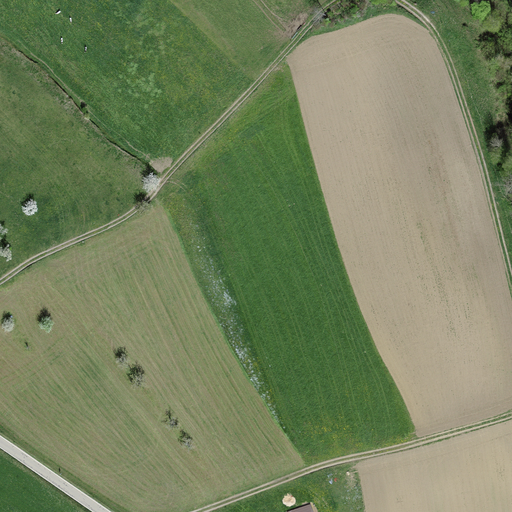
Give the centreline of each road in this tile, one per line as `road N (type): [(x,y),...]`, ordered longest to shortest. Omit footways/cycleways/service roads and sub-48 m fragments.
road 1 (track): [(0,281),(140,205),(340,0)]
road 2 (track): [(511,414),(332,462),(199,511)]
road 3 (track): [(401,0),(425,16),(448,57),(511,279)]
road 4 (tertiary): [(0,441),(102,511)]
